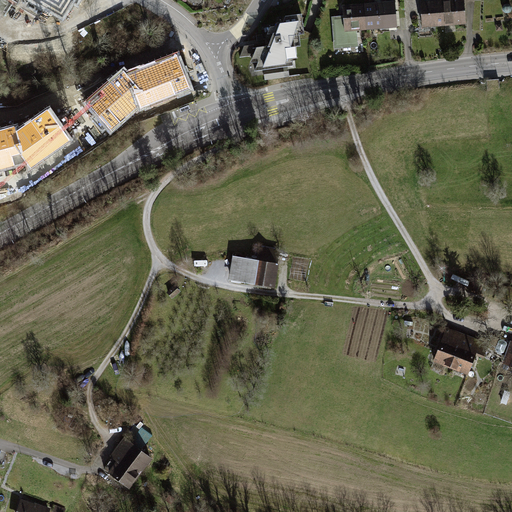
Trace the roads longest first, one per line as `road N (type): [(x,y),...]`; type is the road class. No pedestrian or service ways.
road 1 (track): [(439,303),(434,309),(211,287),(158,259),(147,225),(149,195),(238,137),(235,116)]
road 2 (tertiary): [(235,116),(343,86),(511,62)]
road 3 (tertiary): [(0,233),(166,143),(235,116)]
road 4 (track): [(158,259),(143,306),(94,379),(92,414),(110,438),(99,465),(88,470)]
